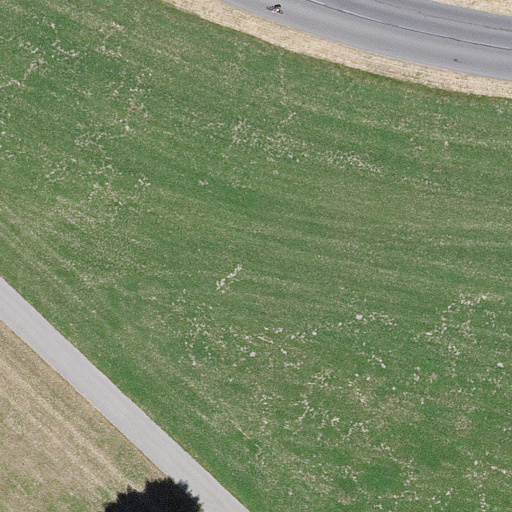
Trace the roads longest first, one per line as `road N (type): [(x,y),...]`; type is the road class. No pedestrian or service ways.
road 1 (track): [(0,296),(229,511)]
road 2 (tertiary): [(308,0),(511,47)]
